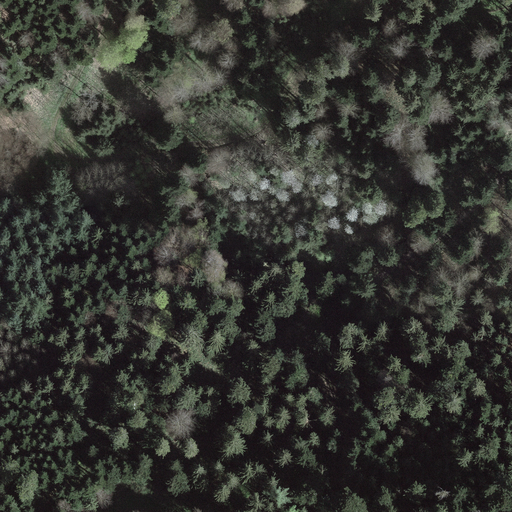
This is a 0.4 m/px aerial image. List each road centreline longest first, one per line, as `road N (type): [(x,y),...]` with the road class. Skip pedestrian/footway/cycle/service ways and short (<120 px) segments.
road 1 (track): [(511,6),(435,19),(350,16),(317,44),(256,127),(228,139),(65,159),(54,142),(58,117),(114,0)]
road 2 (track): [(230,511),(270,470),(330,326),(467,213),(511,165)]
